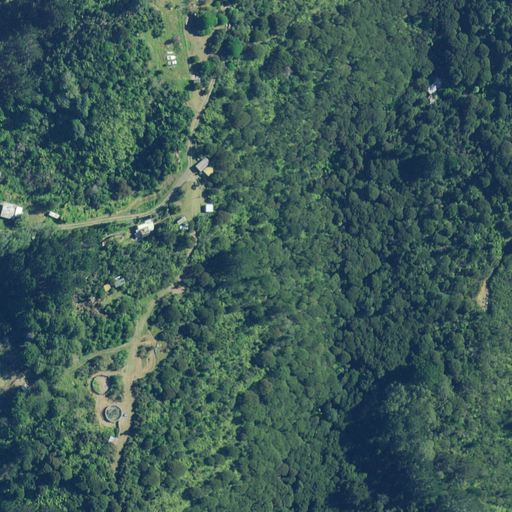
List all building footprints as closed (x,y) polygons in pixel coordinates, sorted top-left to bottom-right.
[(192,88),(200,88),(200,79),(192,79),(192,88)] [(431,96),(442,86),(436,80),(425,89),(431,96)] [(200,172),(209,163),(204,158),(195,166),(200,172)] [(211,164),(203,171),(208,176),(216,170),(211,164)] [(20,218),(22,208),(3,203),(0,215),(0,216),(13,220),(14,216),(20,218)] [(178,225),(185,220),(183,217),(176,222),(178,225)] [(147,230),(153,228),(150,220),(143,222),(144,224),(136,226),(137,230),(133,231),(136,239),(141,237),(141,235),(148,233),(147,230)] [(125,283),(123,278),(113,283),(116,288),(125,283)] [(115,445),(117,440),(109,437),(107,443),(115,445)]
